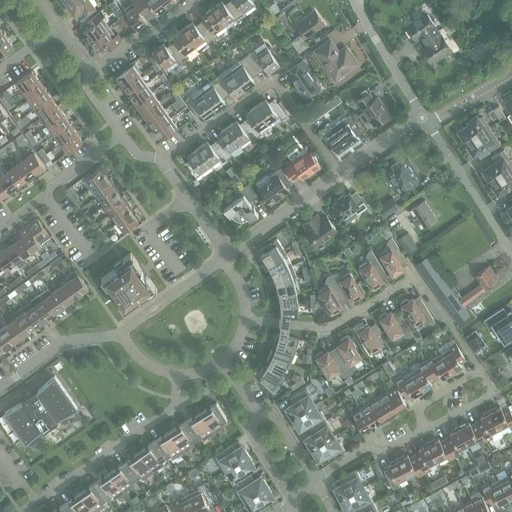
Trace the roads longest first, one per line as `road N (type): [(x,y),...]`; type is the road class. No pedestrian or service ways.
road 1 (residential): [(480,370),(418,280),(329,329),(247,320)]
road 2 (residential): [(162,161),(276,79),(340,172)]
road 3 (residential): [(36,502),(175,409),(178,376)]
road 4 (residential): [(424,120),(511,252)]
road 5 (residential): [(0,231),(125,137)]
road 6 (residential): [(226,255),(340,172)]
road 7 (residential): [(357,0),(424,120)]
road 8 (residential): [(0,389),(67,343),(119,335)]
road 9 (residential): [(119,335),(223,259)]
road 10 (residential): [(95,70),(197,0)]
road 11 (residential): [(318,479),(367,450),(389,452),(426,431)]
